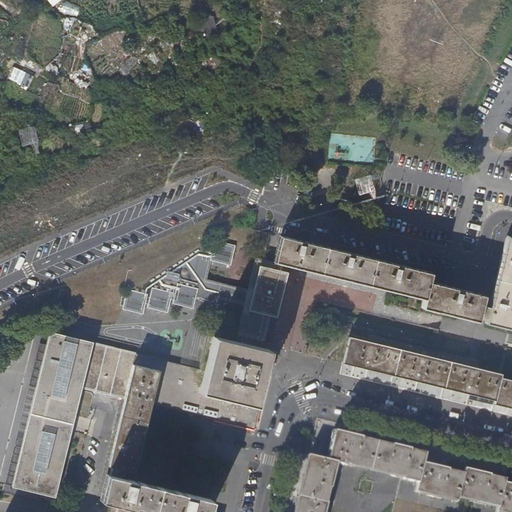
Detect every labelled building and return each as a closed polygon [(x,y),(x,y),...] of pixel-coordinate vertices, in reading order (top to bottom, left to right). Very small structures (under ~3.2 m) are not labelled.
[(134,35),(115,28),(111,37),(131,44),(134,35)] [(18,79),(28,87),(40,72),(29,65),(18,79)] [(277,261),(283,235),(280,234),(276,248),(273,261),(277,261)] [(430,272),(283,235),(277,261),(283,263),(423,298),(428,280),(430,272)] [(264,340),(283,263),(277,261),(273,261),(258,257),(250,287),(206,276),(211,258),(231,263),(236,244),(211,238),(210,244),(203,242),(146,283),(145,288),(130,284),(124,308),(143,313),(146,301),(149,302),(148,306),(168,310),(171,297),(175,298),(174,301),(194,306),(197,294),(202,295),(201,299),(218,303),(219,298),(246,304),(239,334),(264,340)] [(511,326),(511,239),(507,238),(490,306),(482,305),(484,294),(428,280),(423,298),(421,307),(478,321),(478,318),(486,320),(511,326)] [(511,326),(486,320),(485,323),(511,329),(511,326)] [(251,428),(272,344),(208,329),(200,365),(199,367),(136,352),(125,398),(122,408),(108,464),(111,465),(102,499),(152,511),(207,511),(211,498),(123,476),(125,469),(134,471),(148,414),(151,404),(251,428)] [(103,392),(114,346),(51,331),(13,483),(55,493),(81,386),(103,392)] [(511,407),(511,380),(500,378),(501,374),(349,336),(343,362),(495,400),(494,403),(511,407)] [(125,398),(136,352),(114,346),(103,392),(125,398)] [(511,485),(504,484),(488,481),(489,477),(489,476),(463,470),(462,474),(461,478),(447,474),(448,470),(423,464),(424,457),(408,453),(409,450),(409,449),(392,444),(391,445),(391,448),(361,441),(362,438),(362,437),(335,431),(328,460),(338,462),(343,464),(344,462),(344,460),(384,469),(404,474),(403,477),(403,479),(418,483),(416,489),(441,494),(458,498),(458,497),(459,495),(487,501),(499,504),(498,507),(498,508),(511,511),(511,485)] [(391,445),(362,438),(361,441),(391,448),(391,445)] [(298,511),(301,503),(310,465),(312,456),(310,455),(298,504),(295,511),(298,511)] [(325,511),(327,503),(322,502),(326,487),(331,488),(338,462),(328,460),(312,456),(310,465),(301,503),(298,511),(325,511)] [(404,474),(384,469),(344,460),(344,462),(403,477),(404,474)] [(458,498),(441,494),(416,489),(416,491),(457,501),(458,498)] [(487,501),(459,495),(458,497),(498,507),(499,504),(487,501)]
